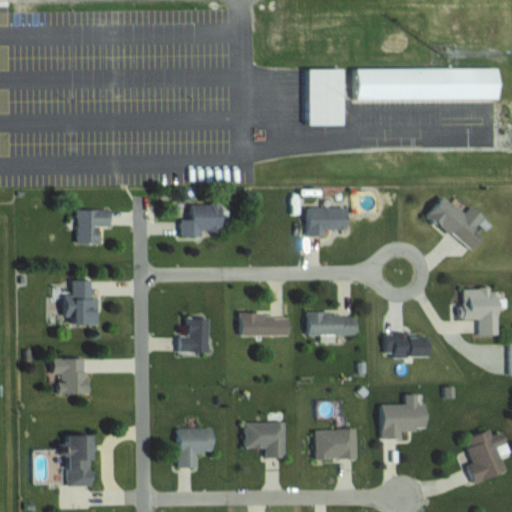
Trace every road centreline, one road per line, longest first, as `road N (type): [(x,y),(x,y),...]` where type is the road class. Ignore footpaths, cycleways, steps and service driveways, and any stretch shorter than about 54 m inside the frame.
road 1 (residential): [(146,511),(141,211)]
road 2 (residential): [(146,497),(403,497)]
road 3 (residential): [(142,273),(377,270)]
road 4 (residential): [(388,250),(377,270),(381,283),(412,291),(423,280),(422,259),(404,246),(388,250)]
